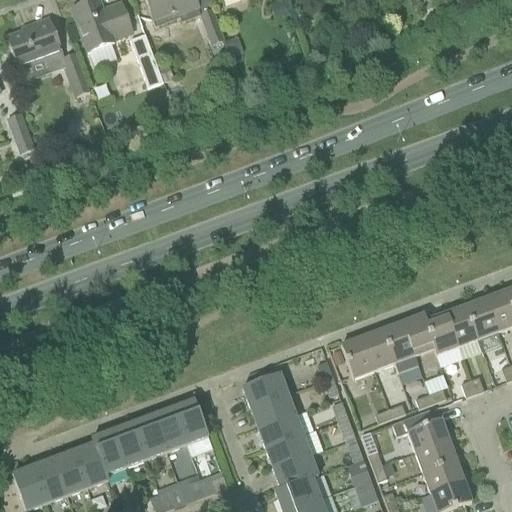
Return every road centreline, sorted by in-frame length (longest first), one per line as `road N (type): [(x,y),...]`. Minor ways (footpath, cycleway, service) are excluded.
road 1 (secondary): [(511,77),(0,273)]
road 2 (secondary): [(0,313),(511,123)]
road 3 (residential): [(511,402),(488,411),(481,425),(509,511)]
